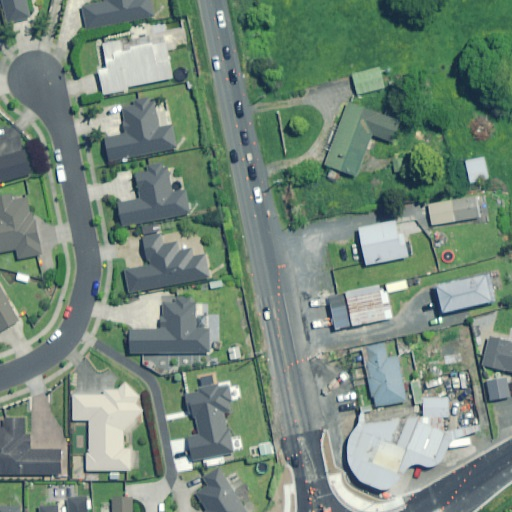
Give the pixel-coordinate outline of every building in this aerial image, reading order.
[(3,0),(9,22),(33,16),(28,0),(3,0)] [(102,2),(85,5),(89,28),(158,16),(154,0),(109,0),(110,0),(102,2)] [(109,67),(99,69),(105,95),(132,89),(132,86),(176,76),(168,40),(154,43),(154,41),(131,45),(132,48),(125,50),(123,39),(105,43),(109,60),(107,61),(109,67)] [(384,89),(379,68),(352,75),(357,95),(384,89)] [(129,132),(107,137),(111,160),(181,147),(176,123),(163,126),(158,100),(152,101),(151,97),(137,100),(138,104),(125,106),(128,121),(125,122),(127,132),(129,132)] [(324,165),(329,167),(326,176),(337,181),(341,171),(356,177),(372,136),(392,143),(400,122),(348,102),(324,165)] [(0,183),(35,174),(28,148),(0,155),(0,183)] [(488,180),(483,157),(465,161),(470,184),(488,180)] [(143,198),(120,202),(125,226),(193,213),(189,188),(176,190),(171,165),(166,166),(165,162),(150,165),(150,169),(138,171),(143,198)] [(0,252),(18,249),(20,259),(45,254),(38,219),(36,220),(35,212),(32,212),(29,196),(15,199),(14,193),(0,195),(0,252)] [(482,218),(478,197),(428,205),(431,226),(482,218)] [(408,207),(408,215),(423,214),(422,206),(408,207)] [(400,233),(397,220),(358,228),(366,266),(408,257),(403,232),(400,233)] [(154,264),(127,269),(131,293),(213,278),(208,252),(196,254),(195,246),(183,248),(181,240),(166,242),(164,232),(145,236),(150,260),(153,259),(154,264)] [(443,314),(492,302),(496,301),(491,283),(488,284),(486,275),(437,286),(443,314)] [(0,332),(0,333),(22,321),(0,280),(0,332)] [(390,310),(386,288),(347,296),(349,306),(331,310),(335,330),(385,320),(384,312),(390,310)] [(163,328),(132,328),(132,353),(212,353),(212,327),(199,327),(199,302),(193,302),(193,296),(178,296),(178,301),(165,301),(165,316),(163,316),(163,328)] [(482,336),(478,324),(469,326),(473,338),(482,336)] [(511,342),(506,342),(490,338),(483,366),(511,372),(511,342)] [(408,344),(395,347),(385,348),(362,353),(373,408),(406,402),(397,356),(409,353),(408,344)] [(441,385),(440,377),(425,380),(426,388),(441,385)] [(509,397),(506,377),(486,380),(490,401),(509,397)] [(423,403),(420,381),(411,382),(414,404),(423,403)] [(106,394),(74,394),(74,420),(91,420),(91,452),(88,452),(88,471),(133,470),(133,448),(126,448),(126,430),(145,410),(137,402),(142,396),(127,382),(120,389),(106,389),(106,394)] [(201,434),(189,437),(194,461),(237,452),(232,429),(230,429),(226,413),(233,411),(231,402),(235,401),(231,384),(221,386),(220,383),(200,387),(201,390),(187,393),(191,412),(193,412),(195,418),(197,418),(201,434)] [(475,432),(478,431),(478,427),(477,427),(475,427),(473,428),(470,428),(468,428),(465,429),(463,429),(459,430),(455,431),(451,431),(447,432),(443,432),(443,418),(447,418),(447,398),(423,398),(423,415),(365,423),(365,413),(371,413),(370,407),(361,408),(361,414),(359,414),(359,425),(356,428),(353,432),(351,436),(349,440),(348,444),(347,448),(347,452),(347,457),(348,461),(349,465),(351,469),(353,473),(355,477),(358,480),(361,483),(362,484),(364,484),(365,485),(367,486),(369,487),(370,488),(372,488),(374,489),(376,489),(377,490),(379,490),(381,491),(383,491),(385,491),(386,490),(388,489),(390,488),(392,487),(393,486),(395,485),(397,484),(398,483),(399,481),(401,480),(402,478),(403,477),(404,475),(405,473),(405,472),(406,471),(407,470),(408,469),(409,468),(410,467),(411,466),(412,465),(414,465),(415,465),(416,465),(418,465),(419,465),(421,465),(422,466),(424,466),(425,467),(427,467),(429,467),(431,467),(433,467),(435,466),(437,465),(438,464),(440,463),(441,462),(442,460),(443,458),(444,457),(444,455),(446,452),(447,450),(449,448),(451,446),(453,444),(455,442),(457,440),(460,438),(462,437),(465,435),(467,434),(470,433),(472,432),(475,432)] [(0,474),(63,474),(63,448),(33,448),(33,433),(28,433),(28,417),(5,417),(5,427),(0,427),(0,474)] [(267,443),(257,445),(260,457),(270,455),(267,443)] [(205,510),(202,511),(247,511),(218,466),(201,477),(207,485),(194,493),(205,510)] [(197,470),(186,475),(191,486),(202,481),(197,470)] [(86,511),(85,496),(66,496),(66,511),(57,511),(57,504),(37,505),(37,511),(86,511)] [(111,511),(131,511),(132,497),(111,497),(111,511)]
